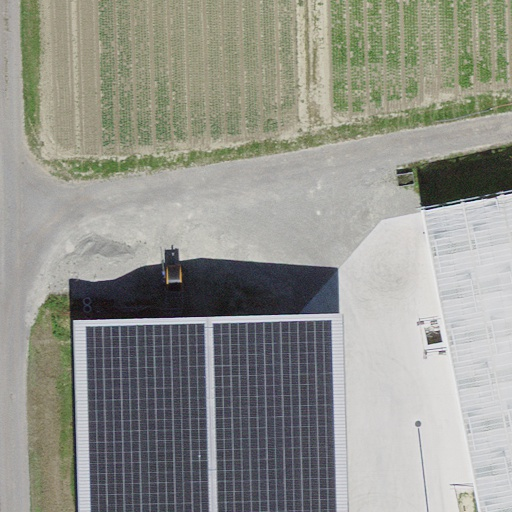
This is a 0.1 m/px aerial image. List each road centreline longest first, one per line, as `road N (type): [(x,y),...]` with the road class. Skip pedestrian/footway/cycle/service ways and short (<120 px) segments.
road 1 (track): [(25,511),(13,0)]
road 2 (track): [(19,228),(511,132)]
